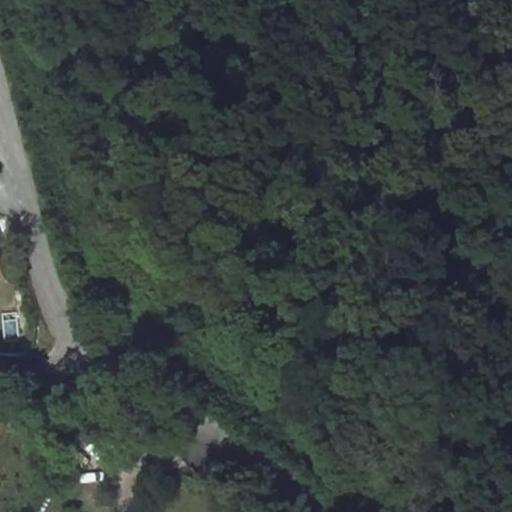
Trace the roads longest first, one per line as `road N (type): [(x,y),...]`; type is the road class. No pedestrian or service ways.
road 1 (unclassified): [(0,86),(77,361)]
road 2 (unclassified): [(77,361),(127,395),(231,442),(305,511)]
